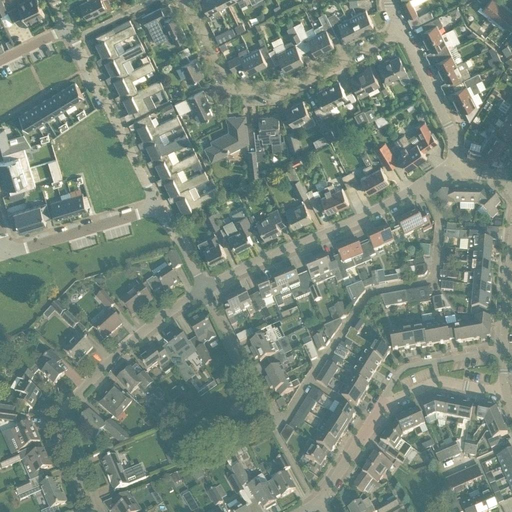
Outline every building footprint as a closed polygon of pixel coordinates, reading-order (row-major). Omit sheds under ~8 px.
[(11,10),(14,16),(18,25),(26,21),(27,24),(44,15),(36,0),(34,0),(29,3),(27,0),(26,0),(17,5),(18,6),(11,10)] [(89,0),(80,5),(87,19),(105,10),(107,12),(114,9),(109,0),(89,0)] [(201,0),(204,5),(200,7),(207,21),(221,14),(219,8),(214,0),(201,0)] [(226,0),(214,0),(219,8),(228,4),(226,0)] [(401,0),(403,2),(402,3),(409,18),(417,14),(413,5),(410,0),(401,0)] [(481,0),(480,3),(478,4),(490,14),(491,15),(501,2),(498,0),(481,0)] [(501,2),(491,15),(490,14),(488,17),(496,24),(499,21),(509,8),(501,2)] [(161,7),(142,17),(146,25),(147,24),(148,25),(147,25),(147,26),(148,26),(156,43),(164,40),(172,36),(175,42),(176,44),(178,43),(187,39),(175,15),(165,20),(163,16),(165,15),(161,7)] [(511,10),(509,8),(499,21),(511,31),(511,30),(511,10)] [(366,10),(357,14),(364,29),(373,25),(366,10)] [(430,10),(427,12),(418,16),(421,23),(433,17),(430,10)] [(322,24),(313,29),(316,34),(317,34),(324,49),(334,45),(329,36),(325,27),(331,25),(327,16),(325,13),(318,16),(322,24)] [(334,13),(327,16),(331,25),(337,37),(343,34),(345,39),(355,34),(347,19),(343,21),(334,13)] [(357,14),(347,19),(355,34),(364,29),(357,14)] [(422,25),(425,30),(421,32),(426,42),(441,34),(441,33),(438,28),(442,24),(439,16),(422,25)] [(473,19),(469,24),(476,30),(480,25),(473,19)] [(106,55),(108,61),(120,55),(119,54),(119,53),(114,43),(136,32),(130,20),(96,37),(99,42),(96,44),(101,54),(103,52),(105,56),(106,55)] [(301,22),(293,25),(301,40),(308,36),(301,22)] [(291,40),(284,44),(294,65),(303,60),(298,50),(304,47),(301,40),(293,25),(289,27),(293,34),(289,36),(291,40)] [(229,29),(224,32),(227,38),(235,34),(232,28),(229,29)] [(441,34),(426,42),(431,52),(434,50),(437,55),(449,49),(454,47),(454,46),(446,31),(441,33),(441,34)] [(307,39),(310,45),(315,54),(324,49),(317,34),(316,34),(307,39)] [(108,61),(105,62),(110,72),(112,71),(114,74),(115,74),(117,79),(129,74),(128,72),(123,62),(145,51),(141,43),(119,53),(119,54),(120,55),(108,61)] [(479,46),(481,51),(489,48),(487,43),(479,46)] [(284,44),(268,52),(270,55),(275,65),(281,62),(284,69),(294,65),(284,44)] [(265,45),(250,52),(258,68),(267,63),(264,58),(270,55),(268,52),(265,45)] [(449,49),(437,55),(440,60),(436,62),(441,72),(457,65),(463,61),(455,45),(454,46),(454,47),(449,49)] [(181,57),(191,52),(188,46),(178,50),(181,57)] [(502,49),(506,56),(511,53),(507,46),(502,49)] [(488,59),(491,66),(501,61),(496,50),(492,47),(489,49),(492,57),(488,59)] [(247,49),(238,53),(239,55),(227,61),(233,71),(245,65),(248,73),(258,68),(250,52),(249,53),(247,49)] [(187,55),(178,60),(173,62),(177,68),(181,66),(189,82),(203,75),(195,59),(190,61),(187,55)] [(378,65),(383,74),(387,81),(398,75),(402,82),(404,83),(406,83),(408,82),(409,80),(410,78),(399,57),(386,63),(385,61),(378,65)] [(457,65),(441,72),(446,82),(450,80),(452,85),(471,77),(466,67),(468,65),(465,60),(463,61),(457,65)] [(117,79),(114,81),(119,91),(121,89),(123,93),(124,92),(126,97),(126,98),(138,92),(137,91),(137,90),(132,80),(154,69),(150,61),(128,72),(129,74),(117,79)] [(503,69),(498,63),(494,68),(498,73),(503,69)] [(351,78),(356,87),(361,97),(367,94),(366,91),(379,84),(375,77),(371,68),(351,78)] [(471,77),(452,85),(455,91),(451,93),(456,103),(472,95),(471,94),(486,87),(479,73),(471,77)] [(163,88),(159,80),(137,90),(137,91),(138,92),(126,98),(126,97),(123,99),(128,109),(130,108),(132,111),(133,111),(135,116),(132,118),(147,111),(141,99),(163,88)] [(339,81),(328,87),(336,104),(343,101),(345,105),(356,100),(352,92),(346,95),(339,81)] [(75,82),(65,88),(75,103),(84,97),(75,82)] [(314,110),(318,118),(332,111),(330,107),(336,104),(328,87),(316,93),(322,106),(314,110)] [(65,88),(56,94),(65,109),(68,114),(78,108),(75,103),(65,88)] [(203,90),(179,102),(175,104),(180,114),(193,108),(196,116),(195,117),(197,122),(201,120),(203,119),(212,115),(207,103),(209,102),(203,90)] [(56,94),(47,99),(56,114),(65,109),(56,94)] [(401,97),(405,104),(411,101),(407,94),(401,97)] [(472,95),(456,103),(461,113),(472,107),(475,113),(478,108),(476,105),(472,95)] [(47,99),(38,105),(47,120),(56,114),(47,99)] [(503,99),(498,107),(508,114),(504,120),(511,124),(511,104),(511,103),(503,99)] [(385,103),(389,111),(395,108),(392,100),(385,103)] [(483,106),(489,110),(493,104),(487,100),(483,106)] [(300,122),(301,122),(304,128),(315,123),(312,116),(310,117),(307,111),(302,102),(290,108),(291,109),(286,112),(291,121),(292,123),(299,120),(300,122)] [(163,107),(166,114),(174,110),(171,104),(163,107)] [(38,105),(28,111),(38,126),(47,120),(38,105)] [(369,121),(364,110),(354,115),(360,126),(369,121)] [(28,111),(19,116),(28,132),(38,126),(28,111)] [(149,114),(134,122),(138,120),(140,126),(139,126),(141,129),(139,131),(144,141),(147,139),(158,133),(159,134),(181,124),(177,115),(155,126),(149,114)] [(376,119),(380,124),(387,119),(383,114),(376,119)] [(205,147),(211,161),(219,156),(248,142),(245,116),(233,118),(233,120),(228,121),(230,132),(212,141),(213,143),(205,147)] [(253,127),(256,151),(263,150),(263,142),(271,141),(271,137),(280,136),(280,131),(280,128),(279,118),(273,119),(272,116),(258,117),(259,128),(254,128),(254,127),(253,127)] [(487,129),(492,132),(499,137),(502,132),(511,138),(511,124),(504,120),(500,126),(497,124),(495,127),(490,123),(487,129)] [(100,121),(83,126),(86,135),(103,130),(100,121)] [(425,122),(415,127),(422,140),(428,149),(437,142),(431,133),(425,122)] [(175,127),(178,133),(183,130),(181,124),(175,127)] [(323,133),(324,135),(325,136),(328,142),(344,134),(341,128),(337,130),(335,127),(323,133)] [(5,129),(0,130),(0,148),(1,148),(3,154),(24,148),(31,146),(27,139),(9,145),(5,129)] [(103,130),(86,135),(88,144),(88,145),(106,139),(103,130)] [(294,130),(286,133),(292,153),(300,151),(294,130)] [(492,132),(489,137),(480,151),(469,148),(466,158),(468,159),(487,165),(486,165),(487,161),(489,162),(493,156),(499,160),(509,144),(499,137),(492,132)] [(147,139),(149,144),(148,144),(150,148),(148,149),(153,159),(156,157),(167,151),(168,153),(190,142),(186,134),(164,145),(159,134),(158,133),(147,139)] [(286,133),(283,133),(284,140),(281,141),(282,148),(283,148),(284,154),(291,153),(292,153),(286,133)] [(404,134),(399,137),(417,163),(427,157),(423,152),(428,149),(422,140),(413,146),(404,134)] [(328,142),(325,136),(314,141),(318,147),(328,142)] [(417,163),(399,137),(394,140),(403,153),(398,156),(402,162),(408,170),(417,163)] [(88,144),(86,145),(89,156),(109,150),(106,139),(88,145),(88,144)] [(313,150),(316,155),(332,147),(330,142),(313,150)] [(385,143),(380,146),(387,158),(392,154),(385,143)] [(300,146),(302,153),(309,151),(307,144),(300,146)] [(380,146),(375,149),(382,161),(387,158),(380,146)] [(4,161),(0,161),(0,166),(3,175),(30,167),(24,148),(3,154),(4,161)] [(156,157),(158,163),(159,166),(157,168),(162,177),(165,176),(176,170),(177,171),(199,161),(199,160),(195,152),(173,163),(168,153),(167,151),(156,157)] [(248,152),(249,161),(251,177),(259,176),(256,152),(248,152)] [(99,156),(93,157),(98,171),(102,170),(102,169),(119,164),(116,154),(100,159),(99,156)] [(199,168),(202,172),(204,171),(199,161),(191,165),(194,170),(199,168)] [(371,163),(367,166),(379,187),(389,182),(381,167),(375,170),(371,163)] [(119,164),(102,169),(102,170),(105,178),(122,173),(119,164)] [(361,178),(364,184),(369,193),(379,187),(367,166),(363,168),(367,175),(361,178)] [(30,167),(3,175),(7,188),(17,185),(19,191),(22,190),(36,186),(30,167)] [(165,176),(168,181),(167,181),(168,185),(166,186),(171,196),(177,193),(186,188),(186,190),(195,186),(208,179),(204,171),(202,172),(195,175),(182,181),(177,171),(176,170),(165,176)] [(352,171),(347,174),(355,190),(360,188),(352,171)] [(288,176),(292,183),(300,199),(308,195),(304,188),(296,172),(288,176)] [(122,173),(105,178),(107,188),(125,182),(122,173)] [(355,190),(347,174),(342,177),(350,193),(355,190)] [(125,182),(107,188),(110,197),(127,191),(125,182)] [(333,183),(328,185),(338,208),(346,204),(345,202),(348,201),(342,187),(336,190),(333,183)] [(306,187),(304,188),(308,195),(315,211),(325,207),(327,210),(330,209),(331,211),(338,208),(328,185),(318,189),(319,194),(315,196),(311,189),(308,191),(306,187)] [(177,193),(179,198),(179,199),(180,202),(178,203),(183,213),(192,209),(197,206),(198,207),(220,196),(216,188),(200,196),(195,186),(186,190),(186,188),(177,193)] [(11,194),(9,194),(11,200),(24,197),(22,190),(19,191),(11,194)] [(127,191),(110,197),(113,207),(131,202),(127,191)] [(443,212),(452,207),(454,207),(454,206),(456,205),(457,205),(457,192),(453,191),(448,194),(447,192),(436,197),(443,212)] [(459,192),(459,205),(460,205),(460,211),(474,211),(474,205),(477,205),(480,208),(490,199),(489,198),(483,192),(459,192)] [(82,193),(72,196),(77,213),(88,210),(82,193)] [(72,196),(61,199),(67,217),(77,213),(72,196)] [(490,199),(480,208),(485,213),(492,220),(498,214),(494,210),(500,205),(491,196),(489,198),(490,199)] [(61,199),(51,203),(56,220),(67,217),(61,199)] [(40,204),(27,208),(33,227),(46,223),(45,220),(44,217),(50,215),(50,216),(51,216),(46,202),(46,203),(41,205),(40,204)] [(286,212),(289,218),(294,227),(305,222),(304,220),(311,217),(304,203),(286,212)] [(9,214),(8,214),(12,228),(13,228),(13,227),(18,225),(19,228),(20,231),(33,227),(27,208),(14,212),(15,213),(9,215),(9,214)] [(255,229),(259,227),(265,239),(281,231),(279,228),(285,225),(277,209),(268,213),(269,215),(257,221),(253,214),(249,216),(255,229)] [(228,243),(232,241),(237,251),(252,243),(247,233),(253,230),(246,216),(245,216),(242,210),(232,215),(235,221),(234,222),(233,219),(223,223),(225,226),(221,228),(228,243)] [(212,230),(220,227),(212,212),(205,216),(212,230)] [(416,213),(406,218),(414,233),(422,229),(424,233),(431,229),(425,217),(420,220),(416,213)] [(400,230),(395,232),(401,245),(406,242),(405,238),(414,233),(406,218),(396,223),(400,230)] [(386,228),(376,232),(383,248),(393,243),(395,247),(401,245),(395,232),(390,235),(386,228)] [(369,244),(364,246),(370,259),(376,256),(374,252),(383,248),(376,232),(366,237),(369,244)] [(459,251),(467,252),(473,252),(491,254),(492,242),(486,242),(487,236),(473,234),(468,234),(459,233),(459,239),(460,239),(459,251)] [(208,238),(212,245),(204,249),(211,264),(226,256),(219,242),(215,235),(208,238)] [(356,241),(346,245),(355,269),(371,262),(370,259),(364,246),(359,249),(356,241)] [(334,263),(336,267),(342,282),(349,279),(346,273),(355,269),(346,245),(335,250),(340,261),(334,263)] [(420,246),(419,257),(429,258),(430,247),(420,246)] [(444,249),(443,261),(449,262),(449,257),(455,257),(455,250),(444,249)] [(472,263),(490,265),(491,254),(473,252),(473,258),(466,258),(466,262),(472,263)] [(174,270),(181,267),(175,253),(168,257),(174,270)] [(319,256),(314,259),(324,282),(334,278),(337,284),(342,282),(336,267),(331,269),(326,257),(320,259),(319,256)] [(310,264),(304,266),(312,284),(306,286),(309,292),(313,303),(322,300),(316,285),(324,282),(314,259),(309,261),(310,264)] [(407,263),(408,270),(414,269),(426,266),(424,266),(423,260),(413,262),(407,263)] [(472,263),(471,275),(489,277),(489,276),(490,265),(472,263)] [(153,294),(162,288),(165,293),(178,284),(168,269),(161,273),(162,275),(153,280),(152,279),(146,283),(153,294)] [(414,269),(408,270),(410,280),(416,279),(414,269)] [(287,270),(281,272),(291,296),(297,295),(297,296),(298,297),(300,298),(301,298),(303,297),(304,297),(304,296),(305,295),(305,293),(309,292),(306,286),(304,280),(298,282),(297,280),(294,271),(288,273),(287,270)] [(395,272),(397,276),(398,282),(404,281),(403,271),(395,272)] [(276,289),(271,291),(273,297),(273,298),(278,309),(284,306),(281,300),(291,296),(281,272),(276,274),(277,277),(272,280),(276,289)] [(383,272),(376,273),(377,275),(379,285),(398,282),(397,276),(384,279),(383,272)] [(365,273),(358,276),(361,283),(364,289),(370,287),(373,286),(379,285),(377,275),(376,273),(370,274),(372,279),(368,281),(365,273)] [(0,287),(3,296),(9,294),(4,275),(0,275),(0,287)] [(471,275),(467,275),(467,285),(473,286),(491,288),(492,277),(489,276),(489,277),(471,275)] [(95,281),(100,287),(106,282),(100,276),(95,281)] [(253,297),(255,301),(260,312),(265,310),(262,302),(273,298),(273,297),(271,291),(265,279),(260,281),(261,284),(256,286),(259,294),(253,297)] [(364,289),(361,283),(346,290),(353,308),(361,298),(365,293),(364,289)] [(441,283),(441,291),(453,292),(453,284),(441,283)] [(473,286),(472,298),(490,299),(491,288),(473,286)] [(120,302),(126,309),(132,317),(141,310),(140,309),(150,301),(140,287),(120,302)] [(430,289),(416,291),(419,306),(430,304),(429,298),(431,297),(430,289)] [(419,306),(416,291),(405,293),(407,305),(408,308),(419,306)] [(102,292),(96,298),(108,311),(114,306),(102,292)] [(238,292),(233,295),(242,313),(246,310),(250,317),(255,314),(255,315),(260,312),(255,301),(250,304),(244,292),(239,295),(238,292)] [(407,305),(405,293),(394,295),(396,307),(407,305)] [(227,308),(222,310),(231,327),(236,325),(233,317),(242,313),(233,295),(228,297),(229,300),(225,302),(227,308)] [(396,307),(394,295),(380,297),(385,309),(396,307)] [(440,297),(432,299),(434,309),(434,312),(443,310),(442,307),(440,297)] [(450,309),(443,297),(440,297),(442,307),(443,310),(450,309)] [(472,310),(471,316),(486,317),(486,311),(489,311),(490,299),(472,298),(471,310),(472,310)] [(60,316),(62,318),(61,320),(73,331),(78,325),(65,312),(65,311),(56,302),(50,308),(60,317),(60,316)] [(334,307),(339,321),(340,321),(347,318),(341,304),(334,307)] [(92,328),(97,334),(104,341),(122,325),(110,313),(92,328)] [(193,321),(187,324),(199,344),(206,339),(209,343),(215,338),(211,332),(202,317),(194,322),(193,321)] [(475,325),(463,327),(466,343),(480,340),(481,342),(487,341),(486,339),(489,338),(491,320),(475,319),(475,325)] [(324,328),(330,342),(341,325),(340,321),(339,321),(324,328)] [(410,323),(410,324),(415,348),(421,347),(421,349),(426,348),(422,324),(422,322),(420,322),(419,321),(418,321),(416,321),(415,321),(413,322),(411,322),(410,323)] [(402,322),(398,322),(400,333),(401,333),(404,350),(410,349),(410,351),(416,350),(415,348),(410,324),(403,325),(402,322)] [(433,322),(422,324),(426,348),(438,346),(434,329),(433,322)] [(445,323),(446,326),(449,341),(455,340),(455,345),(466,343),(463,327),(453,329),(453,326),(452,326),(452,322),(445,323)] [(249,350),(252,356),(277,343),(277,342),(278,341),(274,333),(282,328),(279,323),(270,328),(265,331),(267,336),(265,337),(250,344),(252,349),(249,350)] [(446,326),(434,329),(438,346),(449,344),(449,341),(446,326)] [(236,336),(239,343),(254,335),(251,329),(236,336)] [(345,339),(347,341),(352,344),(366,353),(381,362),(383,364),(390,354),(375,344),(373,348),(356,338),(359,334),(350,329),(348,333),(349,333),(345,339)] [(22,338),(28,344),(35,336),(30,330),(22,338)] [(181,350),(187,345),(177,331),(163,341),(174,355),(168,360),(174,369),(186,384),(195,377),(190,369),(189,370),(183,362),(187,359),(181,350)] [(401,333),(400,333),(389,335),(392,352),(399,351),(399,353),(404,352),(404,350),(401,333)] [(63,353),(69,359),(76,366),(92,349),(78,335),(72,341),(73,343),(63,353)] [(313,339),(314,343),(318,352),(325,349),(320,336),(313,339)] [(341,343),(339,347),(345,351),(348,348),(350,349),(352,344),(347,341),(344,345),(341,343)] [(277,343),(252,356),(255,361),(257,359),(260,364),(269,359),(275,356),(277,355),(280,360),(285,357),(284,355),(286,354),(284,351),(282,350),(279,343),(277,343)] [(311,344),(304,348),(310,362),(318,359),(311,344)] [(205,366),(212,362),(203,347),(196,352),(205,366)] [(334,355),(335,356),(344,362),(347,357),(343,354),(345,351),(339,347),(334,355)] [(137,360),(143,368),(147,373),(157,365),(165,376),(174,369),(168,360),(160,349),(153,353),(151,350),(137,360)] [(42,376),(46,380),(53,387),(64,375),(56,367),(61,362),(50,352),(41,362),(48,369),(42,376)] [(366,353),(361,361),(376,370),(381,362),(366,353)] [(285,357),(280,360),(282,366),(284,365),(285,366),(291,363),(288,356),(285,358),(285,357)] [(335,356),(330,364),(335,368),(338,364),(341,366),(344,362),(335,356)] [(361,361),(356,369),(371,378),(376,370),(361,361)] [(32,372),(39,375),(44,365),(37,362),(32,372)] [(328,363),(322,373),(332,379),(338,369),(335,368),(330,364),(328,363)] [(264,380),(267,385),(285,376),(280,366),(274,369),(265,374),(267,379),(264,380)] [(117,381),(124,388),(130,395),(138,388),(148,400),(153,395),(159,402),(165,397),(153,384),(152,385),(144,375),(139,379),(130,369),(117,381)] [(351,378),(353,379),(366,387),(366,386),(371,378),(356,369),(351,378)] [(16,401),(23,405),(32,410),(41,395),(28,386),(34,377),(22,370),(16,380),(21,382),(14,392),(20,395),(16,401)] [(231,379),(226,371),(216,378),(215,376),(212,378),(218,387),(231,379)] [(332,379),(322,373),(316,383),(326,389),(332,379)] [(285,376),(267,385),(270,390),(272,389),(275,393),(277,392),(280,398),(293,391),(300,387),(297,382),(290,385),(285,376)] [(353,379),(347,389),(364,399),(367,395),(365,394),(369,388),(366,386),(366,387),(353,379)] [(98,405),(106,411),(116,421),(132,402),(114,387),(98,405)] [(182,396),(176,388),(166,396),(171,404),(182,396)] [(313,389),(307,399),(316,404),(320,398),(316,396),(318,392),(313,389)] [(364,399),(347,389),(341,398),(356,408),(360,402),(361,403),(364,399)] [(307,399),(301,409),(310,414),(316,404),(307,399)] [(420,405),(427,420),(436,416),(434,399),(420,405)] [(448,402),(434,399),(436,416),(437,416),(436,421),(437,421),(437,422),(444,423),(444,422),(445,423),(446,418),(445,418),(448,402)] [(276,403),(280,411),(286,408),(282,400),(276,403)] [(445,418),(446,418),(457,420),(460,405),(448,402),(445,418)] [(460,405),(457,420),(458,421),(457,425),(462,427),(463,422),(470,423),(470,419),(473,405),(468,404),(468,406),(460,405)] [(473,405),(470,419),(476,421),(484,423),(495,408),(479,405),(479,406),(473,405)] [(0,406),(0,412),(13,414),(14,408),(0,406)] [(340,406),(334,416),(349,425),(349,426),(351,427),(353,422),(352,421),(355,415),(340,406)] [(495,408),(484,423),(482,425),(481,426),(482,428),(486,426),(487,430),(502,423),(495,408)] [(301,409),(295,418),(304,424),(310,414),(301,409)] [(417,410),(406,415),(413,431),(416,437),(422,435),(419,429),(425,426),(417,410)] [(0,421),(16,423),(17,416),(13,415),(13,414),(0,412),(0,421)] [(105,426),(96,419),(89,412),(76,426),(94,441),(103,431),(121,446),(132,441),(109,421),(105,426)] [(328,412),(322,422),(343,435),(345,436),(347,432),(346,431),(349,426),(349,425),(334,416),(328,412)] [(395,422),(388,433),(399,440),(402,436),(413,431),(406,415),(395,420),(395,422)] [(304,424),(295,418),(288,428),(294,432),(296,428),(300,430),(304,424)] [(343,435),(322,422),(316,432),(322,435),(337,445),(339,446),(341,441),(340,440),(343,435)] [(502,423),(487,430),(492,441),(488,443),(490,449),(502,444),(500,438),(507,435),(502,423)] [(30,425),(11,433),(7,435),(10,442),(14,440),(19,451),(40,442),(36,433),(34,434),(30,425)] [(399,440),(388,433),(387,432),(380,443),(388,449),(385,453),(393,459),(402,465),(405,460),(403,459),(411,449),(399,440)] [(316,445),(329,453),(331,455),(337,445),(322,435),(316,445)] [(452,445),(449,446),(455,458),(460,455),(456,446),(455,444),(457,443),(454,438),(450,439),(452,445)] [(311,449),(305,459),(301,466),(314,474),(316,470),(320,472),(325,464),(323,463),(326,459),(326,458),(329,453),(316,445),(309,441),(306,446),(311,449)] [(422,452),(433,447),(431,442),(420,447),(422,452)] [(466,442),(465,445),(463,455),(469,456),(472,444),(466,442)] [(472,444),(469,456),(475,457),(478,445),(472,444)] [(441,450),(439,451),(444,462),(450,460),(443,445),(440,447),(441,450)] [(444,445),(443,445),(450,460),(455,458),(449,446),(445,448),(444,445)] [(434,453),(434,455),(439,465),(444,462),(439,451),(434,453)] [(511,451),(497,458),(501,469),(511,464),(511,451)] [(44,452),(21,462),(30,483),(43,477),(41,472),(51,468),(44,452)] [(118,461),(123,460),(124,466),(126,466),(124,453),(117,454),(118,461)] [(353,487),(361,493),(363,494),(364,492),(367,494),(373,486),(378,490),(381,487),(377,485),(391,465),(381,458),(380,459),(374,454),(368,463),(369,464),(353,487)] [(17,456),(0,462),(0,468),(1,468),(2,471),(20,463),(17,456)] [(107,478),(108,481),(110,486),(110,485),(114,493),(146,480),(140,467),(123,474),(116,457),(101,463),(107,478)] [(273,483),(268,486),(276,499),(280,497),(281,499),(295,491),(285,472),(290,469),(284,457),(275,462),(273,463),(282,478),(273,483)] [(209,461),(202,464),(205,470),(211,467),(209,461)] [(231,472),(232,472),(242,488),(249,484),(239,467),(237,463),(229,467),(231,472)] [(511,464),(501,469),(506,479),(511,476),(511,464)] [(191,470),(195,477),(203,473),(199,466),(191,470)] [(477,466),(471,469),(476,481),(482,478),(477,466)] [(471,469),(465,471),(470,483),(476,481),(471,469)] [(465,471),(459,474),(464,486),(470,483),(465,471)] [(225,476),(228,481),(237,496),(244,492),(242,488),(232,472),(225,476)] [(307,472),(303,475),(308,484),(312,482),(315,477),(307,472)] [(459,474),(454,476),(459,488),(464,486),(459,474)] [(459,488),(454,476),(448,479),(453,491),(459,488)] [(249,489),(251,494),(256,503),(259,501),(264,510),(265,509),(266,511),(275,506),(274,505),(276,503),(261,477),(253,481),(255,485),(249,489)] [(448,479),(442,482),(447,493),(453,491),(448,479)] [(54,481),(45,485),(39,487),(49,510),(42,511),(58,511),(57,508),(67,504),(63,495),(60,496),(54,481)] [(26,494),(33,491),(29,483),(14,490),(18,498),(20,502),(27,498),(26,494)] [(215,508),(222,504),(215,490),(208,494),(215,508)] [(182,495),(183,497),(182,498),(190,511),(194,511),(198,510),(192,499),(188,491),(182,495)] [(490,493),(480,498),(486,511),(492,511),(498,510),(490,493)] [(503,502),(499,493),(494,495),(498,505),(503,502)] [(127,494),(121,498),(113,504),(117,510),(113,511),(140,511),(133,501),(131,501),(127,494)] [(486,511),(480,498),(470,502),(474,511),(486,511)] [(227,507),(229,511),(248,511),(241,499),(227,507)] [(374,511),(368,500),(361,504),(348,511),(374,511)] [(377,511),(390,511),(399,508),(395,500),(376,511),(377,511)] [(460,500),(452,504),(456,511),(474,511),(470,502),(462,505),(460,500)]
